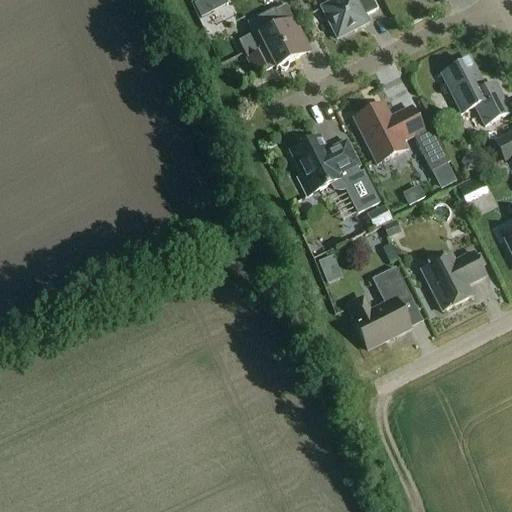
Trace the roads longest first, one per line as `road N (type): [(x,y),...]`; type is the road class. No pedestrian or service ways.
road 1 (residential): [(270,116),(380,58),(509,5)]
road 2 (residential): [(375,388),(511,320)]
